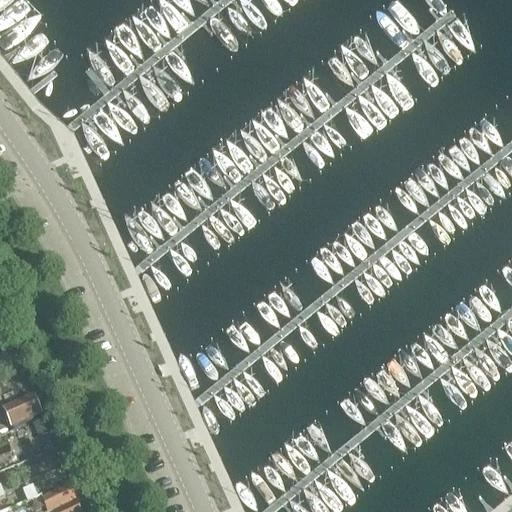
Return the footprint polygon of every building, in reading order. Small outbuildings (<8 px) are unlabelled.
[(5,415),(15,432),(43,416),(33,399),(5,415)] [(10,469),(0,471),(0,485),(14,481),(10,469)] [(39,470),(26,476),(33,489),(45,483),(39,470)] [(46,511),(52,511),(75,502),(69,487),(40,499),(46,511)] [(26,503),(36,499),(33,489),(23,493),(26,503)] [(75,502),(52,511),(54,511),(56,511),(78,511),(75,503),(75,502)]
